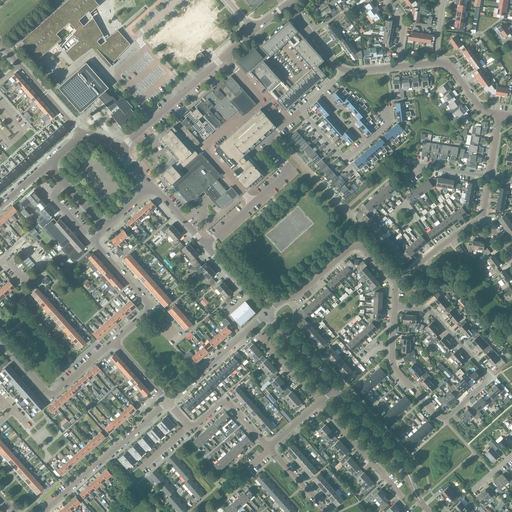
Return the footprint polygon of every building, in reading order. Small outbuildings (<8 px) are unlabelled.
[(104,37),(92,18),(83,26),(78,21),(89,11),(90,13),(99,5),(93,0),(67,0),(21,41),(39,58),(56,43),(57,44),(58,44),(56,43),(60,39),(56,34),(69,23),(76,30),(60,47),(59,45),(58,45),(59,47),(73,62),(92,49),(109,68),(111,66),(111,65),(130,45),(117,30),(105,39),(105,40),(106,41),(100,45),(97,41),(103,36),(104,38),(104,37)] [(245,0),(254,10),(265,0),(245,0)] [(331,6),(332,5),(330,2),(329,1),(324,4),(327,9),(325,10),(327,13),(331,10),(331,9),(332,7),(331,6)] [(369,15),(379,8),(377,5),(374,7),(371,2),(366,6),(367,8),(365,10),(369,15)] [(418,5),(417,3),(412,7),(413,7),(412,13),(417,14),(416,17),(420,18),(421,12),(418,11),(418,5)] [(499,3),(498,9),(502,9),(501,12),(506,13),(507,12),(509,12),(510,14),(511,14),(511,10),(507,10),(507,7),(502,6),(502,4),(499,3)] [(328,15),(327,13),(325,10),(327,9),(324,4),(319,8),(322,12),(320,14),(322,17),(325,15),(326,16),(328,15)] [(176,23),(150,43),(160,55),(170,46),(177,56),(182,52),(186,58),(198,48),(199,49),(220,32),(212,23),(213,23),(200,7),(177,25),(176,23)] [(381,10),(379,8),(369,15),(372,20),(375,18),(376,21),(381,17),(378,12),(381,10)] [(500,15),(500,18),(505,19),(506,15),(510,15),(510,14),(509,12),(507,12),(506,13),(501,12),(502,9),(498,9),(497,15),(500,15)] [(419,23),(420,18),(416,17),(417,14),(412,13),(411,19),(416,20),(415,23),(419,23)] [(455,21),(455,20),(453,20),(451,20),(451,22),(455,22),(454,27),(463,29),(464,23),(455,21)] [(286,110),(325,75),(318,67),(324,61),(289,21),(260,46),(269,56),(275,51),(274,49),(277,47),(278,48),(281,46),(280,44),(283,42),(283,43),(286,41),(285,39),(288,37),(289,38),(292,36),(291,35),(292,33),(300,42),(294,46),(297,49),(298,48),(300,51),(299,52),(302,55),(303,54),(305,57),(304,57),(307,60),(308,59),(310,62),(309,63),(312,66),(313,65),(316,69),(315,70),(314,69),(311,71),(312,72),(309,75),(308,74),(306,76),(306,77),(304,80),(303,79),(300,81),(301,82),(298,85),(297,84),(294,86),(295,87),(292,90),(291,89),(289,91),(290,92),(287,95),(286,94),(283,96),(284,97),(281,100),(280,99),(277,101),(286,111),(286,110)] [(396,30),(397,31),(398,31),(399,28),(396,28),(394,28),(395,22),(386,21),(385,27),(389,27),(388,30),(394,31),(394,30),(396,30)] [(328,24),(323,27),(327,32),(331,29),(333,31),(336,29),(334,26),(335,25),(334,23),(330,26),(328,24)] [(497,28),(501,33),(504,30),(505,33),(510,30),(509,29),(508,27),(506,25),(503,27),(502,28),(500,26),(497,28)] [(397,33),(397,31),(396,30),(394,30),(394,31),(388,30),(389,27),(385,27),(383,26),(382,32),(384,32),(388,33),(387,35),(393,36),(393,32),(397,33)] [(504,30),(501,33),(504,37),(507,36),(509,38),(511,35),(511,27),(509,29),(510,30),(505,33),(504,30)] [(422,39),(423,33),(419,33),(420,29),(418,29),(417,30),(416,32),(418,32),(417,38),(414,38),(413,41),(419,42),(420,38),(422,39)] [(428,34),(429,34),(428,40),(425,39),(425,43),(431,44),(431,40),(434,41),(435,35),(430,34),(431,31),(429,31),(428,32),(428,34)] [(335,33),(330,36),(334,41),(338,38),(340,40),(345,36),(343,33),(342,34),(341,32),(339,33),(336,35),(335,33)] [(394,41),(395,42),(396,43),(397,39),(395,39),(394,39),(392,39),(393,36),(387,35),(388,33),(384,32),(383,38),(387,38),(386,41),(392,42),(392,41),(394,41)] [(418,32),(416,32),(412,32),(411,37),(408,36),(408,40),(413,41),(414,38),(417,38),(418,32)] [(429,34),(428,34),(423,33),(422,39),(420,38),(419,42),(425,43),(425,39),(428,40),(429,34)] [(458,45),(461,42),(456,35),(449,41),(452,45),(457,42),(458,45)] [(348,45),(350,43),(347,38),(347,39),(345,36),(340,40),(338,41),(341,46),(346,43),(348,45)] [(387,38),(383,38),(382,44),(386,44),(385,47),(391,48),(391,43),(395,44),(395,42),(394,41),(392,41),(392,42),(386,41),(387,38)] [(457,42),(452,45),(456,50),(458,48),(460,50),(464,47),(461,42),(458,45),(457,42)] [(374,48),(373,48),(374,60),(377,60),(377,57),(383,56),(382,47),(374,48)] [(247,72),(262,58),(253,48),(250,51),(247,54),(246,55),(243,56),(243,57),(242,58),(241,58),(241,59),(240,60),(240,61),(240,62),(239,62),(239,63),(239,64),(240,64),(240,65),(241,65),(242,66),(247,72)] [(349,48),(345,51),(348,56),(350,55),(354,61),(357,59),(362,58),(362,52),(357,53),(354,48),(351,50),(349,48)] [(374,60),(373,48),(367,48),(367,51),(364,52),(365,58),(371,57),(371,61),(374,60)] [(271,67),(268,67),(268,65),(267,65),(264,65),(263,66),(261,64),(268,58),(267,57),(260,63),(251,71),(253,73),(257,77),(259,76),(259,77),(259,78),(260,80),(261,83),(264,86),(267,89),(271,90),(271,91),(275,92),(276,92),(279,91),(280,91),(281,90),(282,90),(282,89),(283,88),(284,87),(284,86),(284,85),(284,83),(284,82),(283,82),(282,78),(280,75),(278,72),(275,69),(271,67)] [(120,127),(135,114),(130,109),(132,107),(126,101),(125,100),(124,100),(123,100),(123,101),(118,103),(115,101),(117,96),(115,95),(114,95),(113,95),(112,94),(111,94),(110,93),(108,92),(107,91),(107,90),(106,90),(108,88),(85,63),(57,88),(62,93),(59,96),(70,108),(70,109),(71,109),(72,110),(73,110),(74,110),(75,109),(79,113),(98,97),(112,113),(110,115),(120,127)] [(16,82),(21,78),(16,73),(11,77),(15,81),(11,84),(12,86),(16,82)] [(422,87),(422,89),(427,88),(427,86),(432,86),(431,78),(428,79),(427,74),(422,74),(422,78),(421,78),(421,79),(422,87)] [(413,88),(413,90),(417,89),(417,87),(422,87),(421,79),(418,80),(418,75),(412,75),(413,79),(412,79),(412,80),(413,88)] [(412,80),(409,80),(409,76),(403,76),(403,80),(402,80),(402,81),(403,81),(403,89),(403,91),(408,90),(408,88),(413,88),(412,80)] [(403,81),(402,81),(400,81),(399,77),(394,77),(394,81),(393,81),(394,92),(399,91),(398,89),(403,89),(403,81)] [(16,82),(19,86),(16,90),(17,91),(21,88),(26,84),(21,78),(16,82)] [(249,111),(256,104),(241,87),(235,81),(233,79),(228,79),(224,82),(249,111)] [(223,82),(217,88),(237,110),(243,116),(249,111),(224,82),(224,83),(223,82)] [(450,92),(448,90),(452,87),(449,82),(446,85),(445,84),(437,90),(439,94),(441,92),(444,96),(444,97),(450,92)] [(21,88),(24,92),(20,95),(22,97),(26,93),(30,89),(26,84),(21,88)] [(487,84),(482,87),(486,92),(488,91),(491,94),(493,95),(494,90),(494,89),(491,85),(488,86),(487,84)] [(494,90),(493,95),(501,96),(502,87),(496,86),(496,89),(494,89),(494,90)] [(502,87),(501,96),(507,97),(507,94),(510,95),(511,89),(502,87)] [(206,97),(208,99),(214,106),(227,120),(237,110),(217,88),(216,88),(218,90),(214,93),(212,92),(206,97)] [(26,93),(29,97),(25,100),(27,102),(31,99),(35,94),(30,89),(26,93)] [(332,96),(336,100),(346,91),(345,90),(341,93),(339,90),(332,96)] [(456,100),(454,97),(458,95),(455,90),(451,92),(450,92),(444,97),(444,96),(442,98),(445,101),(447,100),(449,104),(456,100)] [(348,93),(346,91),(336,100),(340,105),(344,102),(343,102),(347,99),(344,96),(348,93)] [(31,99),(34,102),(30,106),(31,108),(35,104),(40,100),(35,94),(31,99)] [(343,102),(344,102),(347,106),(358,97),(356,95),(353,99),(350,96),(347,99),(343,102)] [(347,106),(351,111),(358,105),(356,102),(359,99),(358,97),(347,106)] [(315,106),(318,109),(324,103),(320,98),(310,107),(312,109),(315,106)] [(461,108),(461,107),(459,105),(463,102),(460,98),(457,100),(456,99),(456,100),(449,104),(448,105),(450,109),(452,108),(455,112),(461,108)] [(208,99),(203,103),(209,110),(214,106),(208,99)] [(40,109),(45,105),(40,100),(35,104),(39,108),(35,111),(36,113),(40,110),(40,109)] [(209,110),(203,103),(202,101),(198,104),(219,127),(225,121),(216,112),(213,114),(209,110)] [(317,115),(318,116),(328,107),(324,103),(318,109),(320,111),(317,115)] [(195,107),(203,116),(216,130),(219,127),(198,104),(195,107)] [(361,108),(358,105),(351,111),(355,115),(366,106),(364,104),(361,108)] [(45,115),(50,111),(45,105),(40,109),(40,110),(44,113),(40,117),(41,118),(45,115)] [(367,108),(366,106),(355,115),(359,120),(363,117),(366,114),(364,111),(367,108)] [(467,115),(465,113),(469,110),(466,106),(462,108),(462,107),(461,107),(461,108),(455,112),(453,113),(456,117),(458,116),(460,120),(467,115)] [(203,116),(195,107),(197,109),(192,113),(191,111),(185,116),(186,118),(195,129),(205,139),(214,131),(206,121),(203,124),(199,120),(203,116)] [(323,115),(326,117),(326,118),(329,115),(333,112),(328,107),(318,116),(320,118),(323,115)] [(232,173),(246,189),(246,188),(262,174),(253,164),(252,164),(243,153),(274,125),(261,110),(261,109),(260,109),(216,149),(216,152),(232,170),(236,166),(238,168),(232,173)] [(45,115),(48,119),(45,122),(46,124),(55,116),(50,111),(45,115)] [(466,128),(472,123),(470,121),(474,118),(471,113),(468,116),(467,115),(460,120),(459,121),(461,125),(463,123),(466,128)] [(321,127),(323,128),(333,119),(329,115),(326,118),(326,117),(322,120),(325,123),(321,127)] [(365,120),(363,117),(359,120),(356,123),(360,127),(370,118),(369,116),(365,120)] [(195,129),(186,118),(182,122),(189,131),(191,129),(192,131),(195,129)] [(372,120),(370,118),(360,127),(364,132),(371,126),(368,123),(372,120)] [(333,119),(323,128),(324,130),(328,127),(331,130),(337,124),(333,119)] [(180,121),(174,126),(182,135),(181,135),(194,149),(200,143),(194,136),(197,133),(195,131),(192,134),(189,131),(182,122),(180,121)] [(473,126),(471,136),(479,137),(480,134),(486,135),(488,123),(481,122),(480,127),(473,126)] [(331,137),(341,128),(337,124),(331,130),(333,132),(329,136),(331,137)] [(398,124),(393,128),(399,135),(402,132),(405,136),(407,134),(404,130),(398,124)] [(64,136),(68,132),(62,125),(58,128),(64,136)] [(373,129),(371,126),(364,132),(368,136),(379,127),(377,125),(373,129)] [(200,198),(199,196),(206,190),(216,201),(223,209),(238,195),(239,195),(231,187),(227,191),(217,180),(221,176),(200,152),(198,154),(194,149),(181,135),(182,135),(174,126),(160,138),(180,159),(173,165),(172,165),(162,174),(172,185),(191,206),(200,198)] [(54,132),(60,139),(64,136),(58,128),(54,132)] [(339,139),(342,136),(342,135),(345,132),(341,128),(331,137),(332,139),(336,136),(339,139)] [(396,137),(399,135),(393,128),(389,132),(398,142),(399,141),(396,137)] [(341,141),(342,143),(353,134),(348,129),(345,132),(342,135),(342,136),(344,138),(341,141)] [(60,139),(54,132),(50,136),(56,143),(60,139)] [(295,140),(294,141),(293,141),(293,142),(294,143),(296,145),(298,143),(303,139),(297,132),(292,136),(295,140)] [(396,144),(398,142),(389,132),(384,136),(390,143),(393,140),(396,144)] [(357,139),(353,134),(342,143),(344,145),(347,141),(350,145),(357,139)] [(56,143),(50,136),(46,139),(52,146),(56,143)] [(479,137),(471,136),(470,145),(478,146),(478,143),(484,144),(485,139),(481,138),(482,137),(479,137)] [(52,146),(46,139),(42,143),(48,150),(52,146)] [(302,152),(304,150),(309,145),(303,139),(298,143),(301,146),(300,147),(299,148),(299,149),(300,149),(302,152)] [(381,139),(376,143),(385,153),(387,152),(384,148),(387,145),(381,139)] [(429,153),(430,143),(424,142),(421,156),(427,157),(427,153),(429,154),(429,153)] [(48,150),(42,143),(38,146),(44,154),(48,150)] [(384,155),(385,153),(376,143),(372,147),(378,153),(381,151),(384,155)] [(440,145),(430,143),(429,153),(432,153),(431,158),(436,159),(437,155),(438,155),(438,154),(440,145)] [(307,153),(306,154),(305,154),(305,155),(305,156),(306,156),(308,158),(310,156),(315,152),(309,145),(304,150),(307,153)] [(440,145),(438,154),(441,154),(440,159),(446,160),(446,156),(447,157),(448,155),(447,155),(449,146),(440,145)] [(478,146),(470,145),(468,154),(476,156),(477,153),(483,154),(484,148),(480,148),(480,147),(478,146)] [(44,154),(38,146),(34,150),(40,157),(44,154)] [(447,155),(448,155),(450,156),(450,161),(455,162),(456,158),(457,158),(458,148),(449,146),(447,155)] [(375,156),(378,153),(372,147),(367,151),(376,161),(378,160),(375,156)] [(36,161),(40,157),(34,150),(30,154),(36,161)] [(376,162),(376,161),(367,151),(363,155),(369,161),(372,159),(375,162),(376,161),(376,162)] [(313,160),(312,161),(311,161),(311,162),(312,163),(314,165),(321,159),(315,152),(310,156),(313,160)] [(476,156),(468,154),(460,153),(459,157),(468,159),(467,164),(476,165),(477,162),(481,163),(482,158),(478,157),(479,156),(476,156)] [(25,157),(32,165),(36,161),(30,154),(25,157)] [(369,161),(363,155),(358,159),(368,169),(369,167),(366,164),(369,161)] [(26,169),(31,166),(24,159),(20,162),(26,169)] [(366,170),(367,170),(368,169),(358,159),(354,163),(360,169),(363,167),(366,170)] [(323,171),(328,167),(322,160),(317,164),(320,168),(319,169),(318,169),(318,170),(319,170),(319,171),(321,173),(323,171)] [(22,173),(26,169),(20,162),(16,166),(22,173)] [(22,173),(16,166),(12,169),(18,177),(22,173)] [(327,180),(329,178),(334,173),(328,167),(323,171),(326,174),(325,175),(325,176),(324,176),(324,177),(325,177),(327,180)] [(8,173),(14,180),(18,177),(12,169),(8,173)] [(8,173),(4,177),(10,184),(14,180),(8,173)] [(331,182),(331,183),(330,183),(331,183),(331,184),(333,187),(335,185),(335,184),(340,180),(334,173),(329,178),(332,181),(331,182)] [(0,180),(6,187),(10,184),(4,177),(0,180)] [(429,181),(433,187),(435,186),(436,186),(442,187),(443,179),(438,178),(438,180),(435,179),(435,180),(434,178),(429,181)] [(341,191),(346,187),(340,180),(335,184),(335,185),(338,188),(337,189),(337,190),(336,190),(337,190),(337,191),(339,193),(341,191)] [(433,187),(429,181),(428,180),(424,183),(429,190),(433,187)] [(429,190),(424,183),(419,186),(424,193),(429,190)] [(385,188),(390,194),(395,190),(389,184),(385,188)] [(424,193),(419,186),(415,189),(420,196),(424,193)] [(345,200),(352,193),(346,187),(341,191),(344,194),(343,195),(343,196),(343,197),(343,198),(345,200)] [(381,191),(386,198),(390,194),(385,188),(381,191)] [(420,196),(415,189),(410,193),(415,200),(420,196)] [(36,209),(37,208),(43,202),(42,200),(33,191),(16,207),(26,218),(31,213),(26,207),(32,202),(33,204),(32,205),(31,207),(32,209),(34,210),(36,209)] [(386,198),(381,191),(377,195),(382,201),(386,198)] [(415,200),(410,193),(406,196),(411,203),(415,200)] [(373,198),(378,205),(382,201),(377,195),(373,198)] [(369,202),(374,209),(378,205),(373,198),(369,202)] [(145,206),(152,214),(154,212),(153,211),(153,212),(152,210),(156,207),(151,201),(145,206)] [(44,227),(52,219),(50,217),(54,214),(54,213),(53,212),(52,212),(46,205),(43,202),(37,208),(40,211),(39,211),(45,218),(39,224),(43,228),(44,227)] [(374,209),(369,202),(365,206),(370,211),(370,212),(374,209)] [(369,219),(366,215),(370,211),(365,206),(363,204),(359,208),(360,209),(358,212),(358,217),(360,219),(358,221),(362,225),(364,224),(369,219)] [(6,211),(11,216),(10,216),(14,220),(16,219),(12,215),(16,211),(12,206),(6,211)] [(139,212),(144,217),(148,213),(149,215),(150,216),(152,214),(145,206),(139,212)] [(458,211),(463,218),(467,214),(462,208),(458,211)] [(1,216),(5,221),(9,225),(10,224),(7,220),(10,216),(11,216),(6,211),(1,216)] [(463,218),(458,211),(453,214),(458,221),(463,218)] [(141,226),(143,228),(145,226),(141,222),(140,221),(144,217),(139,212),(133,217),(141,226)] [(458,221),(453,214),(449,217),(454,224),(458,221)] [(501,224),(508,219),(505,215),(498,220),(501,224)] [(447,218),(444,220),(449,227),(454,224),(449,217),(448,216),(446,217),(447,218)] [(141,226),(133,217),(127,222),(132,228),(136,224),(139,227),(141,226)] [(367,228),(374,222),(370,218),(369,219),(364,224),(367,228)] [(51,235),(63,224),(59,220),(56,222),(53,219),(52,219),(44,227),(51,235)] [(504,228),(511,223),(508,219),(501,224),(504,228)] [(449,227),(444,220),(440,223),(445,230),(449,227)] [(371,232),(377,226),(374,222),(367,228),(371,232)] [(445,230),(440,223),(436,227),(441,234),(445,230)] [(56,240),(68,229),(67,229),(68,228),(67,226),(66,227),(63,224),(51,235),(56,240)] [(170,236),(177,230),(172,225),(168,228),(165,225),(160,230),(164,234),(166,232),(170,236)] [(374,236),(381,230),(377,226),(371,232),(374,236)] [(441,234),(436,227),(431,230),(436,237),(441,234)] [(60,244),(72,233),(71,233),(72,233),(71,231),(70,232),(68,229),(56,240),(60,244)] [(117,236),(125,244),(127,243),(124,240),(128,236),(131,238),(133,236),(128,230),(125,232),(124,230),(117,236)] [(177,230),(170,236),(174,240),(172,242),(175,245),(171,249),(173,251),(176,248),(175,247),(180,242),(178,239),(182,236),(177,230)] [(381,230),(374,236),(378,240),(384,234),(381,230)] [(436,237),(431,230),(427,233),(432,240),(436,237)] [(63,248),(69,242),(70,243),(76,238),(72,233),(60,244),(63,248)] [(382,244),(388,238),(384,234),(378,240),(382,244)] [(125,244),(117,236),(111,241),(116,246),(121,243),(123,246),(125,244)] [(417,239),(422,246),(427,242),(421,236),(417,239)] [(63,248),(61,249),(66,255),(80,243),(76,238),(70,243),(69,242),(63,248)] [(388,238),(382,244),(385,248),(392,242),(388,238)] [(413,243),(418,250),(422,246),(417,239),(413,243)] [(474,249),(478,250),(479,242),(473,241),(473,244),(472,244),(472,246),(469,245),(468,253),(471,254),(472,251),(474,252),(474,249)] [(389,252),(395,246),(392,242),(385,248),(389,252)] [(423,251),(430,245),(427,242),(421,248),(423,251)] [(479,242),(478,250),(483,251),(483,253),(485,257),(488,255),(491,253),(487,248),(485,248),(485,246),(484,246),(484,242),(479,242)] [(80,243),(66,255),(73,263),(84,253),(81,250),(84,247),(80,243)] [(409,247),(414,253),(418,250),(413,243),(409,247)] [(189,244),(185,247),(182,244),(177,249),(176,248),(173,251),(176,255),(180,252),(181,253),(183,251),(187,255),(194,249),(189,244)] [(398,251),(399,250),(395,246),(389,252),(392,256),(398,251)] [(410,257),(411,257),(414,253),(409,247),(405,250),(405,251),(406,251),(410,257)] [(197,261),(195,258),(199,254),(194,249),(187,255),(191,259),(189,261),(192,265),(197,261)] [(406,251),(405,251),(402,255),(398,251),(392,256),(391,257),(395,261),(396,260),(399,263),(404,263),(406,261),(408,262),(412,258),(411,257),(410,257),(406,251)] [(88,259),(91,262),(88,265),(89,267),(92,264),(98,259),(93,253),(91,255),(88,253),(80,260),(83,264),(88,259)] [(128,265),(134,259),(139,254),(137,253),(132,257),(130,254),(123,260),(128,265)] [(487,260),(490,265),(497,260),(494,255),(491,257),(491,256),(489,257),(488,255),(485,257),(481,260),(483,263),(487,260)] [(142,260),(140,258),(136,262),(134,259),(128,265),(132,269),(138,264),(142,260)] [(93,270),(94,272),(103,265),(98,259),(92,264),(96,268),(93,270)] [(172,270),(175,267),(169,260),(166,263),(172,270)] [(365,267),(367,266),(363,261),(361,263),(359,260),(354,260),(351,262),(350,260),(346,264),(347,266),(352,271),(356,268),(359,272),(360,272),(365,267)] [(488,269),(492,275),(498,270),(497,268),(498,267),(498,266),(501,264),(497,260),(490,265),(492,266),(488,269)] [(204,274),(211,268),(206,263),(202,266),(199,263),(194,268),(193,266),(189,271),(191,274),(196,269),(200,274),(202,272),(204,274)] [(138,264),(132,269),(136,274),(142,268),(145,266),(143,264),(141,266),(138,264)] [(99,278),(108,270),(103,265),(94,272),(99,278)] [(347,266),(343,269),(349,276),(353,272),(352,271),(347,266)] [(369,271),(365,267),(360,272),(359,272),(362,277),(369,271)] [(146,273),(149,271),(150,270),(148,268),(145,271),(142,268),(136,274),(140,279),(146,273)] [(209,284),(214,280),(211,277),(216,273),(211,268),(204,274),(208,278),(206,280),(209,284)] [(349,276),(343,269),(339,273),(345,279),(349,276)] [(108,281),(107,280),(113,276),(108,270),(99,278),(104,283),(108,281)] [(498,270),(492,275),(494,278),(498,275),(501,280),(508,275),(505,270),(502,272),(502,271),(500,272),(498,270)] [(153,275),(149,271),(146,273),(140,279),(144,283),(151,278),(153,275)] [(369,271),(362,277),(366,281),(372,275),(369,271)] [(341,283),(345,279),(339,273),(335,277),(341,283)] [(376,279),(372,275),(366,281),(364,282),(368,286),(369,284),(370,285),(376,279)] [(508,275),(501,280),(504,284),(500,287),(503,290),(509,285),(508,283),(509,282),(509,281),(511,279),(508,275)] [(112,286),(118,281),(113,276),(107,280),(108,281),(111,284),(108,287),(109,289),(113,286),(112,286)] [(151,278),(144,283),(148,288),(155,282),(159,278),(158,276),(153,280),(151,278)] [(331,280),(337,287),(341,283),(335,277),(331,280)] [(377,281),(376,279),(370,285),(373,289),(380,283),(377,281)] [(337,287),(331,280),(327,284),(333,290),(337,287)] [(4,282),(2,283),(4,285),(10,292),(14,288),(8,281),(6,284),(4,282)] [(123,287),(118,281),(112,286),(113,286),(109,289),(115,295),(123,287)] [(153,293),(159,287),(163,283),(161,281),(157,285),(155,282),(148,288),(153,293)] [(219,285),(216,282),(211,287),(215,291),(217,289),(221,293),(228,287),(223,282),(219,285)] [(0,290),(5,296),(10,292),(4,285),(1,288),(0,286),(0,290)] [(161,290),(159,287),(153,293),(157,297),(163,292),(168,288),(166,286),(161,290)] [(228,287),(221,293),(223,296),(221,298),(226,304),(231,299),(230,298),(231,296),(230,295),(232,292),(228,287)] [(35,299),(41,293),(43,291),(42,290),(40,291),(37,288),(31,294),(35,299)] [(323,292),(329,298),(333,295),(327,288),(323,292)] [(97,301),(102,295),(98,291),(93,297),(97,301)] [(108,303),(115,299),(111,292),(104,295),(108,303)] [(166,294),(163,292),(157,297),(161,302),(167,296),(170,294),(168,292),(166,294)] [(319,296),(325,302),(329,298),(323,292),(319,296)] [(439,305),(447,298),(449,296),(448,294),(445,296),(441,299),(439,297),(440,296),(437,292),(433,295),(437,299),(434,301),(439,305)] [(47,296),(46,294),(44,296),(41,293),(35,299),(39,303),(45,298),(47,296)] [(165,307),(172,301),(173,300),(171,298),(170,299),(167,296),(161,302),(165,307)] [(315,299),(321,306),(325,302),(319,296),(315,299)] [(43,308),(49,302),(51,300),(50,299),(48,300),(45,298),(39,303),(43,308)] [(128,302),(125,304),(131,311),(136,307),(130,300),(127,298),(125,300),(128,302)] [(447,298),(439,305),(443,310),(448,306),(445,303),(446,303),(447,304),(450,301),(447,298)] [(311,303),(317,309),(321,306),(315,299),(311,303)] [(207,309),(211,304),(206,300),(202,305),(207,309)] [(49,302),(43,308),(47,312),(53,307),(55,305),(54,303),(52,305),(49,302)] [(231,314),(241,325),(255,312),(245,302),(242,305),(243,307),(237,313),(235,311),(231,314)] [(120,309),(126,315),(131,311),(125,304),(124,303),(122,305),(123,306),(120,309)] [(307,306),(313,313),(317,309),(311,303),(307,306)] [(118,311),(116,313),(121,319),(126,315),(120,309),(117,305),(114,307),(118,311)] [(173,316),(179,310),(182,307),(180,305),(178,308),(175,305),(169,311),(173,316)] [(308,315),(308,316),(309,316),(313,313),(307,306),(303,310),(308,315)] [(51,317),(57,311),(59,309),(58,308),(56,309),(53,307),(47,312),(51,317)] [(301,329),(302,328),(308,323),(307,323),(304,319),(308,316),(308,315),(303,310),(302,308),(297,312),(299,314),(296,316),(296,321),(298,324),(297,325),(301,329)] [(179,310),(173,316),(177,320),(184,314),(187,311),(186,309),(182,313),(179,310)] [(111,317),(117,323),(121,319),(116,313),(113,310),(111,312),(114,315),(111,317)] [(451,319),(459,312),(458,310),(454,313),(452,310),(447,315),(451,319)] [(464,320),(466,318),(464,316),(460,320),(458,317),(461,314),(463,312),(461,310),(459,312),(451,319),(455,324),(458,322),(460,324),(464,320)] [(57,311),(51,317),(55,321),(61,316),(63,314),(62,312),(60,314),(57,311)] [(105,315),(109,319),(106,321),(112,328),(117,323),(111,317),(107,313),(105,315)] [(181,325),(188,319),(191,317),(189,315),(186,317),(184,314),(177,320),(181,325)] [(59,326),(65,320),(67,318),(66,317),(64,318),(61,316),(55,321),(59,326)] [(74,320),(72,319),(68,323),(65,320),(59,326),(63,330),(69,325),(71,323),(74,320)] [(195,322),(193,319),(190,322),(188,319),(181,325),(186,330),(192,324),(195,322)] [(226,337),(226,338),(228,336),(227,335),(232,332),(228,327),(230,324),(225,319),(222,322),(225,324),(221,327),(219,325),(217,327),(221,332),(226,337)] [(371,322),(367,326),(373,333),(377,329),(376,327),(377,326),(379,326),(380,320),(373,319),(373,321),(371,322)] [(102,325),(107,332),(112,328),(106,321),(105,320),(103,321),(104,323),(102,325)] [(97,329),(103,336),(107,332),(102,325),(98,322),(96,323),(100,327),(97,329)] [(306,332),(312,326),(308,322),(307,323),(308,323),(302,328),(306,332)] [(429,334),(436,328),(432,323),(425,329),(429,334)] [(470,324),(466,326),(464,324),(459,328),(463,333),(471,327),(472,326),(470,324)] [(69,325),(63,330),(67,335),(73,329),(75,327),(74,326),(72,327),(69,325)] [(309,336),(316,330),(312,326),(306,332),(309,336)] [(373,333),(367,326),(363,330),(369,336),(373,333)] [(473,333),(471,331),(474,328),(472,326),(471,327),(463,333),(468,338),(473,333)] [(98,340),(103,336),(97,329),(95,327),(93,329),(95,331),(92,334),(98,340)] [(73,329),(67,335),(71,339),(77,333),(79,332),(81,330),(80,328),(76,332),(73,329)] [(433,343),(438,339),(436,337),(440,333),(436,328),(429,334),(432,336),(429,339),(431,341),(428,344),(430,346),(433,343)] [(217,335),(213,330),(211,332),(215,337),(220,342),(221,343),(222,342),(222,341),(226,337),(221,332),(217,335)] [(313,340),(319,334),(316,330),(309,336),(313,340)] [(369,336),(363,330),(359,333),(365,340),(369,336)] [(77,333),(71,339),(75,344),(81,338),(83,336),(82,334),(80,336),(77,333)] [(365,340),(359,333),(355,337),(361,343),(365,340)] [(472,342),(476,347),(484,339),(478,333),(473,337),(475,339),(472,342)] [(209,342),(214,347),(215,348),(217,347),(216,346),(220,342),(215,337),(211,340),(206,334),(204,336),(209,342)] [(319,334),(313,340),(316,344),(323,338),(319,334)] [(361,343),(355,337),(351,341),(357,347),(361,343)] [(402,339),(402,346),(411,346),(411,343),(415,343),(415,337),(412,337),(409,337),(408,340),(402,339)] [(442,348),(449,342),(444,337),(440,341),(438,339),(433,343),(435,345),(438,343),(442,348)] [(81,338),(75,344),(79,348),(85,343),(85,342),(88,340),(87,338),(84,341),(81,338)] [(323,338),(316,344),(320,348),(327,342),(323,338)] [(484,352),(490,346),(488,344),(485,347),(483,345),(486,341),(484,339),(476,347),(480,352),(482,350),(484,352)] [(208,352),(208,353),(209,353),(211,352),(210,351),(214,347),(209,342),(206,345),(201,340),(199,342),(204,347),(208,352)] [(357,347),(351,341),(347,344),(353,351),(357,347)] [(250,356),(258,349),(254,344),(253,344),(251,342),(243,348),(250,356)] [(449,342),(442,348),(446,353),(444,355),(445,357),(450,353),(448,351),(453,347),(449,342)] [(208,352),(204,347),(200,350),(196,346),(194,347),(198,352),(203,358),(202,358),(203,359),(205,357),(204,356),(208,353),(208,352)] [(401,352),(410,353),(409,356),(410,359),(416,357),(415,354),(414,350),(411,350),(411,346),(402,346),(401,352)] [(484,356),(488,361),(497,353),(490,346),(484,352),(486,355),(484,356)] [(324,353),(328,357),(335,351),(331,347),(324,353)] [(257,364),(264,357),(262,355),(263,354),(258,349),(250,356),(257,364)] [(203,358),(198,352),(194,356),(190,351),(184,356),(188,361),(192,358),(197,363),(202,358),(203,358)] [(332,361),(338,355),(335,351),(328,357),(332,361)] [(450,353),(445,357),(447,359),(450,357),(454,362),(461,356),(457,351),(452,355),(450,353)] [(111,366),(114,363),(120,359),(114,353),(111,355),(109,353),(104,358),(106,360),(109,358),(111,360),(108,363),(111,366)] [(498,355),(497,353),(488,361),(493,366),(495,363),(499,368),(505,363),(501,358),(497,361),(495,359),(498,355)] [(338,355),(332,361),(335,365),(342,359),(338,355)] [(461,356),(454,362),(459,366),(456,369),(458,371),(463,367),(461,365),(465,360),(461,356)] [(236,369),(237,368),(240,366),(242,369),(244,367),(241,364),(241,365),(234,357),(229,361),(236,369)] [(264,371),(272,364),(267,359),(266,360),(264,357),(257,364),(264,371)] [(412,375),(419,369),(416,366),(418,364),(415,360),(417,360),(416,357),(410,359),(411,362),(414,364),(408,370),(412,375)] [(114,363),(118,367),(115,370),(116,372),(119,369),(124,364),(120,359),(114,363)] [(339,369),(345,363),(342,359),(335,365),(339,369)] [(232,373),(235,370),(238,373),(239,371),(237,368),(236,369),(229,361),(225,365),(232,373)] [(345,363),(339,369),(343,373),(349,367),(345,363)] [(119,369),(123,373),(120,376),(121,377),(124,374),(129,370),(124,364),(119,369)] [(276,374),(278,372),(276,370),(277,369),(272,364),(264,371),(271,379),(276,374)] [(12,370),(9,367),(10,367),(8,365),(8,366),(1,372),(5,376),(12,370)] [(96,365),(91,370),(95,375),(99,371),(102,375),(104,374),(100,370),(96,365)] [(227,377),(228,377),(230,374),(233,377),(235,375),(232,373),(225,365),(220,369),(227,377)] [(355,372),(358,376),(365,370),(362,366),(355,372)] [(346,377),(353,371),(349,367),(343,373),(346,377)] [(376,372),(382,380),(384,382),(385,381),(384,378),(387,376),(380,368),(378,370),(376,372)] [(222,381),(223,381),(226,378),(228,381),(230,380),(228,377),(227,377),(220,369),(215,374),(222,381)] [(423,377),(427,373),(426,371),(423,373),(419,369),(412,375),(416,379),(421,375),(423,377)] [(16,375),(13,372),(14,371),(12,370),(5,376),(9,381),(16,375)] [(95,375),(91,370),(85,375),(89,380),(93,376),(97,380),(98,379),(95,375)] [(124,374),(128,378),(125,381),(126,383),(129,380),(134,375),(129,370),(124,374)] [(353,371),(346,377),(350,381),(356,375),(353,371)] [(467,372),(464,374),(470,380),(472,378),(473,380),(474,379),(476,382),(481,377),(475,371),(473,373),(472,372),(470,373),(469,374),(467,372)] [(371,376),(378,384),(380,386),(381,385),(379,382),(382,380),(376,372),(374,374),(371,376)] [(431,377),(427,373),(423,377),(425,379),(420,384),(424,388),(431,382),(428,380),(431,377)] [(20,379),(17,376),(18,376),(16,374),(16,375),(9,381),(13,385),(20,379)] [(215,374),(211,378),(218,386),(218,385),(221,382),(224,385),(226,384),(223,381),(222,381),(215,374)] [(271,379),(268,381),(271,384),(275,389),(283,381),(279,376),(278,377),(276,374),(271,379)] [(461,384),(466,390),(470,387),(468,384),(469,383),(468,382),(470,380),(464,374),(461,377),(463,379),(459,382),(461,384)] [(84,384),(88,381),(91,385),(93,383),(89,380),(85,375),(80,380),(84,384)] [(134,386),(139,381),(134,375),(129,380),(133,384),(128,388),(129,390),(134,386)] [(367,380),(373,388),(375,390),(377,389),(375,386),(378,384),(371,376),(369,378),(370,378),(367,380)] [(207,383),(213,390),(217,387),(219,389),(221,388),(218,385),(218,386),(211,378),(206,382),(207,383)] [(24,384),(21,381),(22,380),(20,379),(13,385),(17,390),(24,384)] [(74,385),(79,389),(82,386),(86,390),(88,388),(84,384),(80,380),(74,385)] [(244,380),(240,386),(245,389),(249,383),(244,380)] [(362,384),(369,392),(371,394),(372,393),(370,390),(373,388),(367,380),(365,382),(362,384)] [(134,386),(138,390),(131,396),(132,397),(136,394),(139,391),(144,387),(139,381),(134,386)] [(283,381),(275,389),(282,396),(289,390),(287,387),(288,387),(283,381)] [(435,387),(431,382),(424,388),(429,393),(433,389),(435,391),(440,387),(438,385),(435,387)] [(28,388),(25,385),(26,385),(24,383),(24,384),(17,390),(21,394),(28,388)] [(209,395),(210,395),(213,392),(215,395),(217,393),(214,390),(214,391),(213,390),(207,383),(202,387),(209,395)] [(366,395),(369,392),(362,384),(360,386),(361,386),(358,389),(364,396),(366,398),(368,397),(366,395)] [(450,387),(456,393),(458,391),(459,392),(460,391),(462,394),(466,390),(461,384),(457,388),(453,384),(450,387)] [(73,394),(77,391),(81,394),(82,393),(79,389),(74,385),(69,389),(73,394)] [(495,385),(491,389),(497,395),(499,393),(502,397),(507,393),(502,387),(499,388),(498,387),(498,388),(495,385)] [(150,392),(144,387),(139,391),(136,394),(140,398),(138,400),(141,404),(148,398),(146,395),(150,392)] [(204,399),(205,399),(208,396),(211,399),(212,397),(210,395),(209,395),(202,387),(197,392),(204,399)] [(232,392),(236,396),(242,391),(238,387),(232,392)] [(447,396),(452,403),(456,399),(454,396),(455,396),(454,394),(456,393),(450,387),(448,389),(451,393),(447,396)] [(29,390),(30,389),(28,388),(21,394),(25,399),(32,393),(29,390)] [(75,399),(77,398),(73,394),(69,389),(64,394),(68,399),(72,395),(75,399)] [(488,399),(493,405),(496,402),(493,399),(497,395),(491,389),(487,393),(489,395),(488,396),(490,397),(488,399)] [(289,404),(297,396),(292,391),(291,392),(289,390),(282,396),(289,404)] [(242,391),(236,396),(239,400),(246,395),(242,391)] [(33,394),(34,394),(32,392),(32,393),(25,399),(29,403),(36,397),(33,394)] [(200,403),(203,400),(206,403),(208,402),(205,399),(204,399),(197,392),(193,396),(200,403)] [(62,404),(66,400),(70,404),(71,403),(68,399),(64,394),(58,399),(62,404)] [(401,400),(407,407),(407,408),(409,406),(412,403),(405,396),(403,394),(402,395),(404,397),(401,400)] [(239,400),(243,404),(249,399),(246,395),(239,400)] [(200,403),(193,396),(188,400),(195,408),(196,407),(199,404),(201,407),(203,406),(200,403)] [(297,396),(289,404),(296,411),(303,405),(301,403),(302,402),(297,396)] [(448,406),(452,403),(447,396),(443,400),(439,396),(436,399),(442,405),(444,403),(445,404),(446,404),(448,406)] [(40,402),(37,399),(38,398),(36,397),(29,403),(33,408),(40,402)] [(407,407),(401,400),(399,398),(397,399),(399,401),(396,404),(403,411),(403,412),(405,410),(404,410),(407,407)] [(477,401),(483,408),(487,404),(490,408),(493,405),(488,399),(486,401),(484,399),(484,400),(481,398),(477,401)] [(53,404),(57,409),(57,408),(61,405),(64,409),(66,408),(62,404),(58,399),(53,404)] [(249,399),(243,404),(246,408),(253,403),(249,399)] [(195,408),(188,400),(183,404),(187,408),(184,410),(189,415),(191,412),(194,409),(197,411),(198,410),(196,407),(195,408)] [(44,406),(41,403),(42,403),(40,401),(40,402),(33,408),(37,412),(44,406)] [(483,408),(477,401),(473,405),(475,408),(476,410),(474,411),(479,417),(482,415),(479,411),(483,408)] [(403,411),(396,404),(394,402),(393,403),(395,405),(392,408),(398,415),(398,416),(400,414),(403,411)] [(253,403),(246,408),(250,413),(256,407),(253,403)] [(57,409),(53,404),(47,409),(51,414),(55,410),(59,414),(60,412),(57,408),(57,409)] [(126,410),(130,414),(135,409),(131,405),(127,408),(124,404),(122,406),(126,410)] [(398,415),(392,408),(390,406),(389,407),(390,409),(387,412),(394,419),(394,420),(396,418),(398,415)] [(256,407),(250,413),(254,417),(260,411),(256,407)] [(120,414),(125,419),(130,414),(126,410),(122,413),(118,409),(117,411),(120,414)] [(383,416),(383,417),(389,423),(390,424),(391,422),(394,419),(387,412),(385,410),(384,411),(386,413),(383,416)] [(468,410),(463,414),(469,420),(471,418),(472,419),(474,417),(476,420),(479,417),(474,411),(472,413),(471,412),(470,413),(468,410)] [(260,411),(254,417),(257,421),(264,415),(260,411)] [(222,416),(227,422),(231,419),(226,412),(222,416)] [(120,414),(116,418),(113,414),(111,415),(115,419),(119,424),(125,419),(120,414)] [(469,420),(463,414),(459,417),(461,420),(461,421),(462,422),(460,424),(465,430),(468,427),(465,424),(469,420)] [(264,415),(257,421),(261,425),(267,419),(264,415)] [(227,422),(222,416),(218,420),(223,426),(227,422)] [(161,421),(169,430),(174,426),(166,417),(161,421)] [(110,424),(114,429),(119,424),(115,419),(111,423),(108,419),(106,420),(109,424),(110,424)] [(264,429),(271,423),(267,419),(261,425),(264,429)] [(431,431),(434,428),(428,421),(426,419),(424,420),(426,422),(423,425),(430,432),(430,433),(432,431),(431,431)] [(108,434),(114,429),(110,424),(109,424),(106,428),(99,420),(98,422),(104,429),(108,434)] [(223,426),(218,420),(213,423),(219,430),(223,426)] [(156,425),(164,434),(169,430),(161,421),(156,425)] [(219,430),(213,423),(209,427),(215,433),(219,430)] [(274,427),(271,423),(264,429),(268,433),(274,427)] [(323,437),(331,430),(326,424),(325,425),(323,423),(316,429),(323,437)] [(430,432),(423,425),(421,423),(420,424),(422,426),(419,429),(425,436),(425,437),(427,435),(430,432)] [(152,430),(160,439),(164,434),(156,425),(152,430)] [(205,430),(211,437),(215,433),(209,427),(205,430)] [(414,433),(421,440),(421,441),(423,439),(425,436),(419,429),(417,427),(416,428),(417,430),(414,433)] [(147,434),(155,443),(160,439),(152,430),(147,434)] [(201,434),(207,440),(211,437),(205,430),(201,434)] [(331,430),(323,437),(329,445),(337,438),(334,436),(335,435),(331,430)] [(421,440),(414,433),(412,431),(411,432),(413,434),(410,437),(416,444),(417,445),(418,443),(421,440)] [(91,433),(95,437),(99,442),(104,437),(100,432),(96,436),(93,432),(91,433)] [(142,438),(150,447),(155,443),(147,434),(142,438)] [(207,440),(201,434),(197,438),(203,444),(207,440)] [(416,444),(410,437),(408,435),(407,436),(408,438),(405,441),(412,449),(412,448),(412,449),(414,447),(416,444)] [(242,440),(248,446),(252,442),(247,436),(242,440)] [(498,443),(505,451),(510,447),(508,444),(511,441),(508,436),(504,440),(503,439),(498,443)] [(95,437),(91,441),(87,437),(86,438),(89,442),(93,447),(99,442),(95,437)] [(137,442),(145,451),(150,447),(142,438),(137,442)] [(203,444),(197,438),(193,441),(199,448),(203,444)] [(336,452),(344,445),(339,440),(337,438),(329,445),(336,452)] [(248,446),(242,440),(238,443),(244,449),(248,446)] [(492,462),(499,456),(495,451),(498,449),(491,441),(488,444),(491,448),(485,454),(492,462)] [(89,442),(85,445),(82,442),(80,443),(84,447),(88,452),(93,447),(89,442)] [(132,447),(140,456),(145,451),(137,442),(132,447)] [(244,449),(238,443),(234,447),(240,453),(244,449)] [(291,455),(298,449),(294,444),(287,450),(291,455)] [(348,455),(350,453),(348,451),(349,450),(344,445),(336,452),(343,460),(348,455)] [(0,451),(0,452),(4,457),(10,451),(12,450),(10,448),(8,449),(6,446),(0,451)] [(84,447),(80,450),(77,446),(75,448),(78,452),(83,456),(88,452),(84,447)] [(136,460),(140,456),(132,447),(128,451),(136,460)] [(240,453),(234,447),(230,450),(236,457),(240,453)] [(295,459),(302,453),(298,449),(291,455),(295,459)] [(236,457),(230,450),(226,454),(232,460),(236,457)] [(4,457),(8,461),(14,456),(16,454),(14,452),(12,454),(10,451),(4,457)] [(78,452),(75,455),(71,451),(70,453),(73,457),(73,456),(77,461),(83,456),(78,452)] [(131,464),(136,460),(128,451),(123,455),(131,464)] [(178,460),(174,456),(176,455),(174,453),(167,460),(171,465),(178,460)] [(299,464),(306,458),(302,453),(295,459),(299,464)] [(232,460),(226,454),(222,457),(228,464),(232,460)] [(126,469),(131,464),(123,455),(118,460),(126,469)] [(342,464),(347,469),(355,462),(351,457),(350,458),(348,455),(343,460),(333,468),(336,471),(341,466),(341,465),(342,464)] [(8,461),(12,466),(18,460),(20,459),(18,457),(17,458),(14,456),(8,461)] [(73,456),(73,457),(69,460),(66,456),(64,457),(68,461),(72,466),(77,461),(73,456)] [(228,464),(222,457),(218,461),(224,467),(228,464)] [(303,468),(310,462),(306,458),(299,464),(303,468)] [(178,460),(171,465),(176,471),(182,465),(179,461),(180,460),(179,459),(178,460)] [(21,463),(18,460),(12,466),(16,471),(23,465),(24,464),(22,462),(21,463)] [(68,461),(64,465),(60,461),(59,462),(62,466),(66,471),(72,466),(68,461)] [(224,467),(218,461),(214,465),(220,471),(224,467)] [(310,462),(303,468),(307,473),(314,467),(310,462)] [(347,481),(349,482),(361,471),(359,468),(360,468),(355,462),(347,469),(353,476),(347,481)] [(182,465),(176,471),(181,476),(187,470),(184,467),(185,466),(184,464),(182,465)] [(16,471),(20,475),(27,470),(28,468),(26,466),(25,468),(23,465),(16,471)] [(62,466),(58,470),(55,466),(53,467),(57,471),(61,476),(66,471),(62,466)] [(314,467),(307,473),(311,477),(318,471),(314,467)] [(161,475),(160,475),(157,471),(158,470),(157,469),(149,475),(154,481),(161,475)] [(187,470),(181,476),(186,482),(191,477),(192,476),(189,472),(190,471),(188,469),(187,470)] [(29,472),(27,470),(20,475),(24,480),(31,474),(32,473),(31,471),(29,472)] [(33,477),(31,474),(24,480),(29,485),(35,479),(42,473),(40,470),(36,474),(36,475),(33,477)] [(106,470),(101,475),(106,480),(109,484),(111,483),(107,479),(111,475),(106,470)] [(361,471),(349,482),(350,483),(355,478),(361,485),(369,477),(364,472),(363,473),(361,471)] [(267,479),(264,475),(265,474),(263,473),(256,479),(261,485),(267,479)] [(161,475),(154,481),(159,486),(165,480),(162,477),(163,476),(162,474),(160,475),(161,475)] [(317,484),(324,478),(320,474),(313,479),(317,484)] [(102,484),(106,480),(101,475),(96,480),(100,485),(104,489),(105,487),(102,484)] [(498,478),(504,485),(508,481),(511,484),(511,483),(511,481),(509,478),(507,480),(502,475),(498,478)] [(33,489),(39,484),(45,479),(43,477),(37,482),(35,479),(29,485),(33,489)] [(195,484),(195,483),(192,480),(193,479),(191,477),(186,482),(184,484),(189,489),(195,484)] [(369,477),(361,485),(366,490),(363,492),(365,495),(375,486),(373,483),(374,483),(369,477)] [(270,480),(268,478),(267,479),(261,485),(266,490),(272,484),(269,481),(270,480)] [(321,488),(328,483),(324,478),(317,484),(321,488)] [(504,485),(498,478),(494,482),(498,487),(496,489),(500,494),(503,492),(500,489),(504,485)] [(165,480),(159,486),(164,491),(170,486),(167,482),(168,481),(166,479),(165,480)] [(100,485),(96,480),(90,484),(95,490),(98,494),(100,492),(96,488),(100,485)] [(200,489),(196,485),(198,484),(196,482),(195,483),(195,484),(189,489),(193,495),(200,489)] [(440,494),(445,499),(452,492),(450,489),(452,487),(447,482),(442,487),(445,490),(440,494)] [(39,484),(33,489),(37,494),(41,491),(43,493),(50,487),(46,483),(42,486),(39,484)] [(277,490),(273,486),(275,485),(273,483),(272,484),(266,490),(270,495),(277,490)] [(325,493),(332,487),(328,483),(321,488),(325,493)] [(89,494),(89,495),(93,498),(94,497),(91,493),(95,490),(90,484),(85,489),(89,494)] [(170,486),(164,491),(169,497),(174,492),(175,491),(172,487),(173,486),(171,485),(170,486)] [(329,497),(336,491),(332,487),(325,493),(329,497)] [(201,491),(202,490),(201,488),(200,489),(193,495),(198,500),(205,494),(201,491)] [(84,499),(87,503),(89,502),(85,498),(89,495),(89,494),(85,489),(79,494),(84,499)] [(244,493),(250,499),(254,495),(248,489),(244,493)] [(270,495),(275,501),(281,495),(278,492),(279,490),(278,489),(277,490),(270,495)] [(378,501),(386,494),(384,491),(383,492),(381,489),(377,493),(374,491),(364,500),(367,503),(370,500),(370,499),(371,498),(373,500),(375,498),(378,501)] [(481,494),(490,503),(496,498),(492,493),(490,495),(485,490),(481,494)] [(333,502),(340,496),(336,491),(329,497),(333,502)] [(167,499),(171,504),(178,499),(174,495),(176,494),(174,492),(169,497),(167,499)] [(460,498),(461,497),(459,495),(457,497),(452,492),(445,499),(449,504),(454,500),(456,502),(460,498)] [(240,496),(246,502),(250,499),(244,493),(240,496)] [(281,495),(275,501),(280,506),(286,501),(286,500),(283,497),(284,496),(283,494),(281,495)] [(386,494),(378,501),(381,504),(378,506),(382,510),(383,510),(388,505),(386,503),(390,499),(388,497),(388,496),(386,494)] [(490,503),(481,494),(477,497),(481,502),(479,504),(483,509),(490,503)] [(236,500),(242,506),(246,502),(240,496),(236,500)] [(337,506),(344,501),(340,496),(333,502),(337,506)] [(75,508),(78,511),(80,510),(76,506),(80,503),(75,497),(70,502),(75,508)] [(183,504),(182,504),(179,500),(180,499),(179,498),(178,499),(171,504),(176,510),(183,504)] [(456,511),(459,511),(465,506),(461,502),(462,500),(460,498),(456,502),(457,504),(453,508),(456,511)] [(291,506),(288,502),(289,501),(287,499),(286,500),(286,501),(280,506),(285,511),(291,506)] [(232,503),(238,510),(242,506),(236,500),(232,503)] [(68,511),(71,511),(75,508),(70,502),(65,507),(68,511)] [(183,504),(176,510),(178,511),(184,511),(187,510),(184,506),(185,505),(184,503),(182,504),(183,504)] [(228,507),(232,511),(235,511),(238,510),(232,503),(228,507)]
